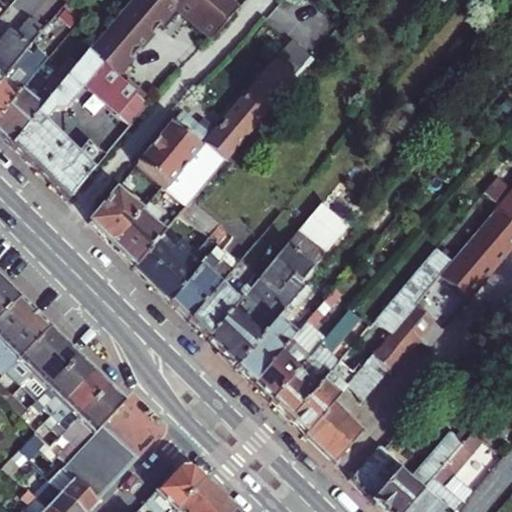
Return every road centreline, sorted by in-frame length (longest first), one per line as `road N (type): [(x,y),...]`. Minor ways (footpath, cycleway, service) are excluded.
road 1 (primary): [(315,500),(151,338),(91,290)]
road 2 (primary): [(91,290),(162,394),(280,511)]
road 3 (residential): [(315,500),(434,356),(511,286)]
